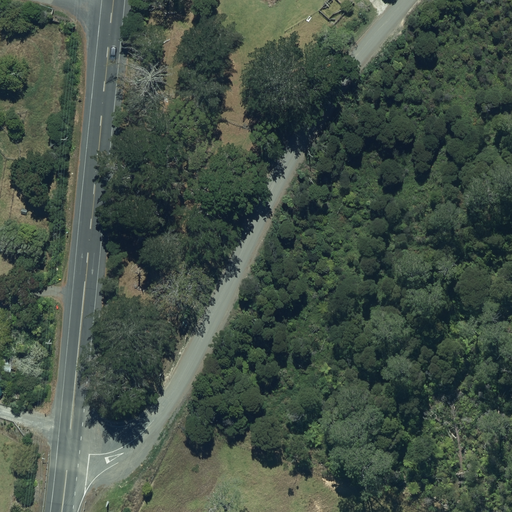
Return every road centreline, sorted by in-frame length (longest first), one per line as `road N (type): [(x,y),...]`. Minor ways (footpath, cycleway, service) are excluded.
road 1 (residential): [(68,453),(103,455),(149,424),(186,368),(291,150),(407,0)]
road 2 (primary): [(68,453),(112,0)]
